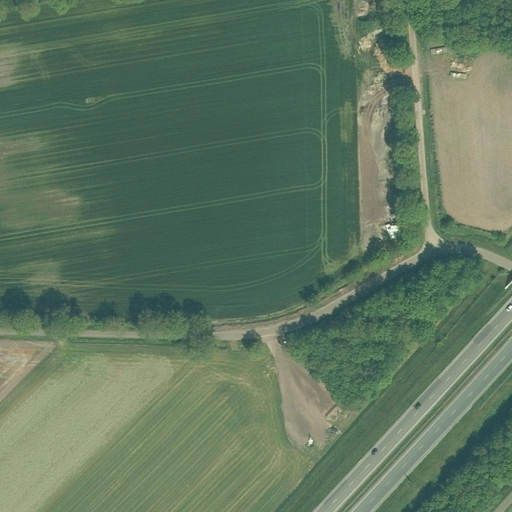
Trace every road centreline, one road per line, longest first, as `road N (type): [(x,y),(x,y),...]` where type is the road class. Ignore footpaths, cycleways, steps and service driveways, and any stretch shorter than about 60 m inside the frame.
road 1 (unclassified): [(434,250),(305,320),(252,334),(0,331)]
road 2 (trunk): [(511,309),(324,511)]
road 3 (unclassified): [(434,250),(409,0)]
road 4 (trunk): [(360,511),(511,348)]
